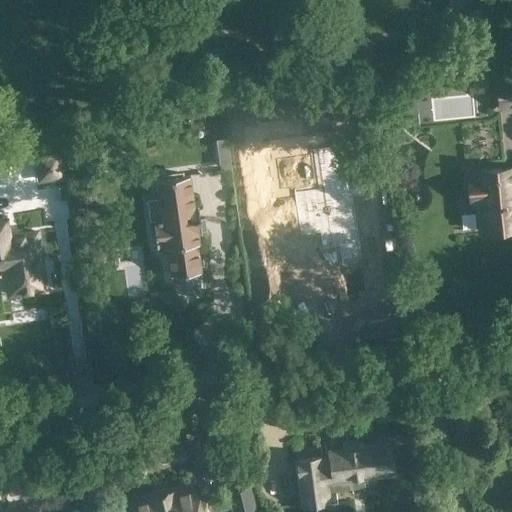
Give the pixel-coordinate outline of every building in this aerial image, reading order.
[(451,23),(474,55),(506,32),(499,21),(493,25),(478,4),(451,23)] [(511,59),(499,61),(500,73),(511,72),(511,59)] [(511,75),(495,77),(498,111),(511,109),(511,75)] [(216,139),(218,154),(229,153),(227,137),(216,139)] [(38,180),(65,176),(61,150),(34,154),(38,180)] [(472,170),(473,174),(467,175),(468,191),(478,190),(482,228),(511,225),(511,168),(511,167),(472,170)] [(193,205),(189,174),(156,179),(161,217),(154,218),(158,245),(165,244),(165,245),(167,245),(171,273),(200,269),(196,241),(198,241),(197,231),(201,230),(201,229),(189,231),(186,210),(197,209),(196,204),(193,205)] [(8,294),(45,289),(38,229),(10,233),(7,215),(0,216),(0,272),(5,272),(8,294)] [(479,439),(473,412),(448,417),(454,445),(479,439)] [(293,457),(299,506),(332,501),(330,491),(377,484),(376,477),(395,474),(393,460),(393,453),(392,453),(390,438),(363,442),(362,436),(340,439),(341,445),(326,447),(327,453),(293,457)] [(247,459),(245,449),(235,451),(237,461),(247,459)] [(251,477),(249,467),(239,469),(242,479),(251,477)] [(89,493),(85,475),(66,480),(70,494),(78,492),(79,495),(89,493)] [(230,492),(234,511),(259,511),(254,486),(230,492)] [(199,511),(193,487),(174,492),(173,489),(146,496),(147,499),(127,503),(129,511),(199,511)]
